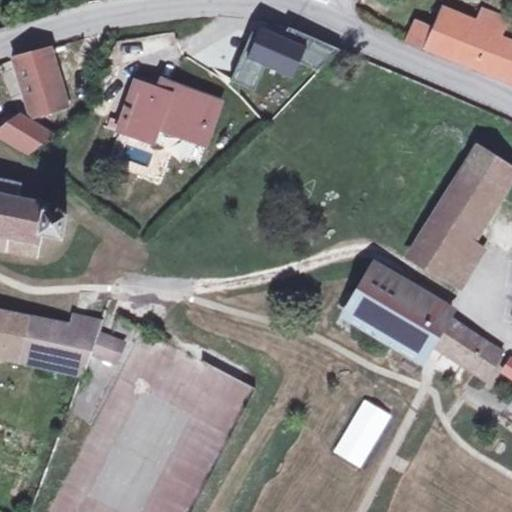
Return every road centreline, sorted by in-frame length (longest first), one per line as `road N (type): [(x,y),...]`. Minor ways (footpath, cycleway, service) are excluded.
road 1 (secondary): [(234,0),(101,18),(0,50)]
road 2 (secondary): [(511,100),(319,19)]
